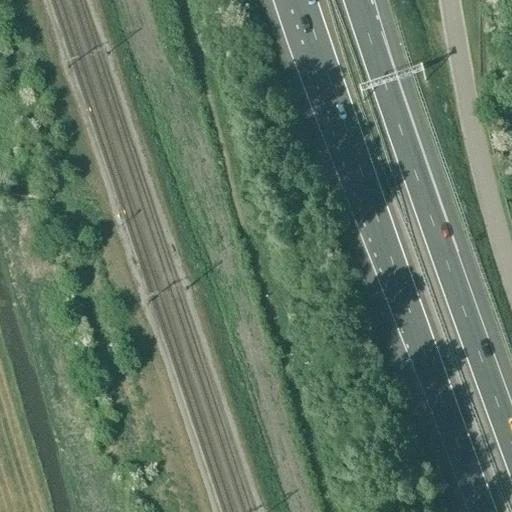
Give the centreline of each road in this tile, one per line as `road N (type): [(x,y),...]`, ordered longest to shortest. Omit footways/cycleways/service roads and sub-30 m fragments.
road 1 (motorway): [(302,0),(481,511)]
road 2 (motorway): [(511,446),(355,0)]
road 3 (unclassified): [(511,278),(448,0)]
